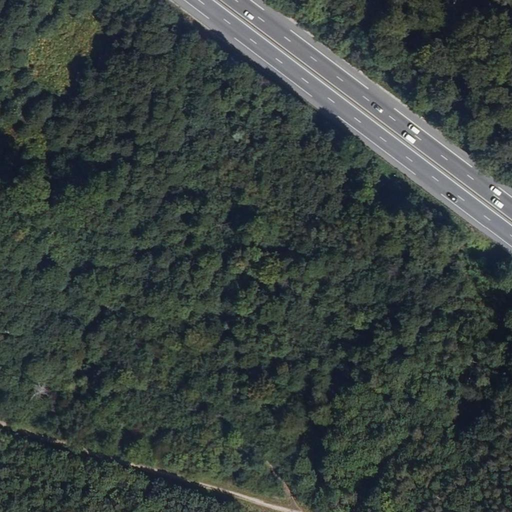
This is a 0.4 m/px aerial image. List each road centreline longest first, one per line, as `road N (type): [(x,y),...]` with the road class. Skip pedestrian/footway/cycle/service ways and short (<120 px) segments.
road 1 (unknown): [(301,511),(243,434),(0,208)]
road 2 (motorway): [(197,0),(511,236)]
road 3 (motorway): [(511,208),(234,0)]
road 4 (unknown): [(352,511),(511,310)]
